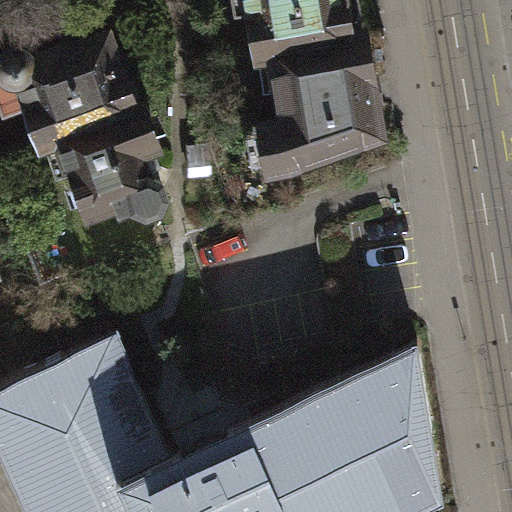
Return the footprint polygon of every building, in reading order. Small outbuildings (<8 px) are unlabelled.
[(272,46),(363,32),(358,0),(229,0),(231,11),(249,9),(254,49),(272,46)] [(42,137),(55,132),(134,104),(106,28),(31,53),(18,47),(8,53),(7,62),(12,76),(22,76),(42,137)] [(363,32),(272,46),(282,116),(259,119),(265,166),(289,161),(377,130),(363,32)] [(134,104),(55,132),(84,211),(115,201),(117,207),(132,205),(147,208),(161,204),(165,190),(161,178),(151,177),(142,150),(161,143),(148,105),(134,104)] [(401,511),(443,493),(430,414),(417,335),(170,451),(117,323),(0,375),(0,446),(29,511),(401,511)]
